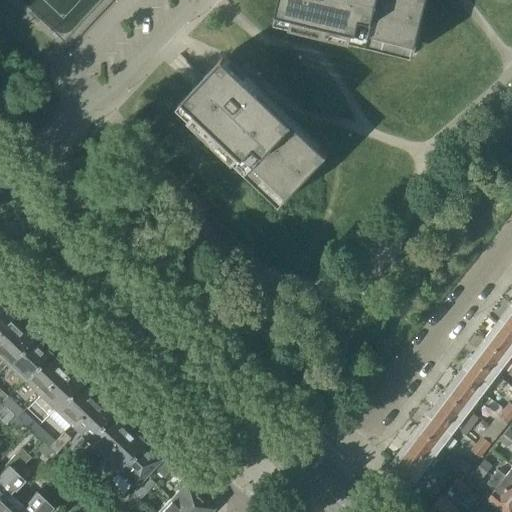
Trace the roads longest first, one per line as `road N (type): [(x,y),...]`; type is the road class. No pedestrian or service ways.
road 1 (tertiary): [(305,463),(0,180)]
road 2 (residential): [(0,269),(252,509)]
road 3 (residential): [(511,231),(320,478)]
